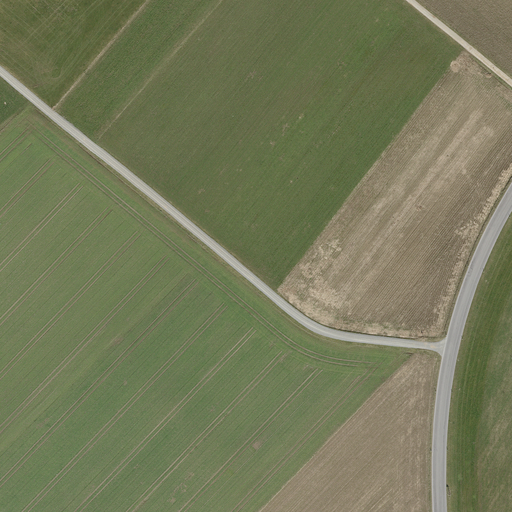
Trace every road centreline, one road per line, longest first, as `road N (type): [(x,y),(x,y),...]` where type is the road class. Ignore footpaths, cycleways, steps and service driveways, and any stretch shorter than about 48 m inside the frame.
road 1 (track): [(451,348),(347,340),(297,317),(0,71)]
road 2 (tertiary): [(511,195),(473,272),(451,348),(440,417),(440,511)]
road 3 (track): [(409,0),(511,82)]
